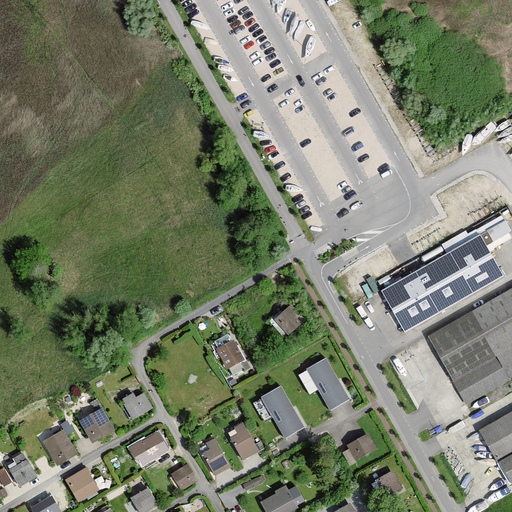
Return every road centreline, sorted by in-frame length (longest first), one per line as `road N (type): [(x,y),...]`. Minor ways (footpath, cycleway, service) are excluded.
road 1 (residential): [(451,511),(305,249)]
road 2 (residential): [(305,249),(164,0)]
road 3 (residential): [(305,249),(142,350),(138,365),(164,414)]
road 4 (residential): [(0,511),(164,414)]
